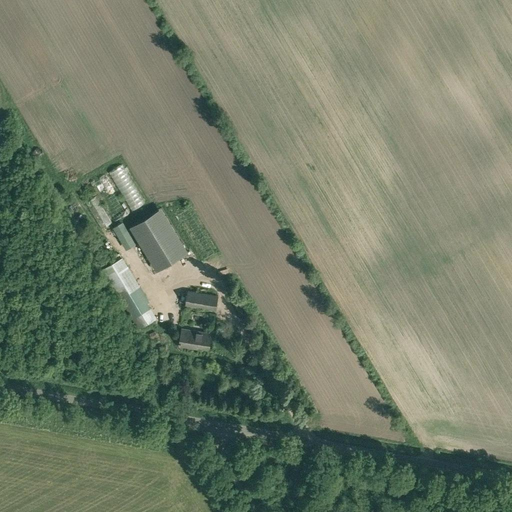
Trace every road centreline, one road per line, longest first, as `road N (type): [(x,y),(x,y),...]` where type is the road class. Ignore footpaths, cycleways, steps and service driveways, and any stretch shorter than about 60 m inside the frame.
road 1 (tertiary): [(511,479),(228,427)]
road 2 (tertiary): [(228,427),(0,386)]
